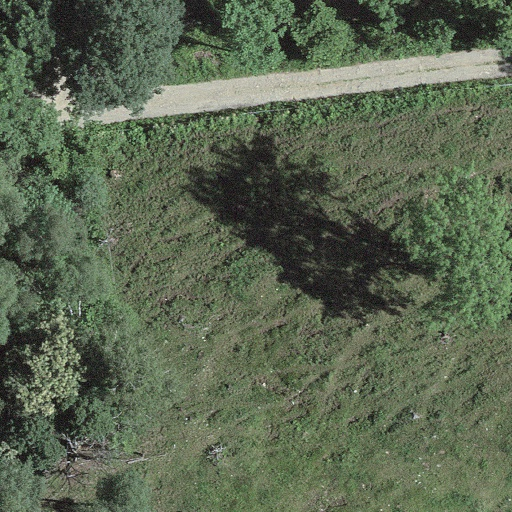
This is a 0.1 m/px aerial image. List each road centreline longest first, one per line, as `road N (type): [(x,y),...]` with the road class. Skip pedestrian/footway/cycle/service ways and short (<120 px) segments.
road 1 (track): [(134,105),(511,63)]
road 2 (track): [(0,122),(134,105)]
